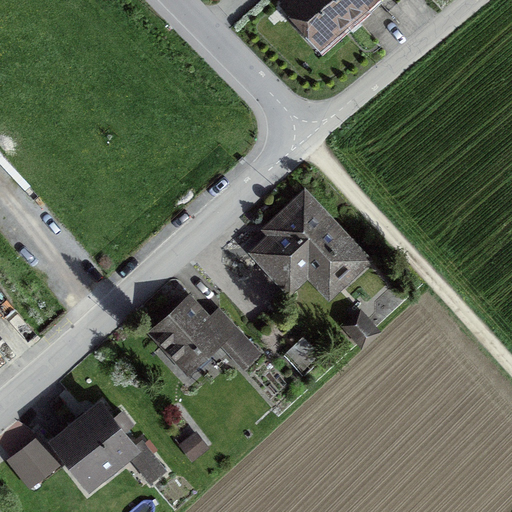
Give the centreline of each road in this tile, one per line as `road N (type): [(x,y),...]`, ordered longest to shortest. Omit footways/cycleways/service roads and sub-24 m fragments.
road 1 (residential): [(0,410),(311,134)]
road 2 (track): [(311,134),(511,376)]
road 3 (residential): [(311,134),(474,0)]
road 4 (residential): [(179,0),(311,134)]
